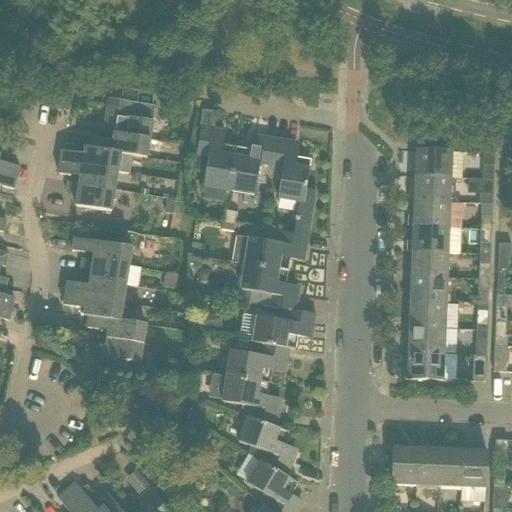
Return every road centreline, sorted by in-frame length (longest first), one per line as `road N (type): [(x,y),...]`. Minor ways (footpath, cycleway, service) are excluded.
road 1 (residential): [(0,428),(20,402),(31,366),(33,125)]
road 2 (residential): [(351,408),(364,161),(353,105)]
road 3 (residential): [(511,414),(351,408)]
road 4 (residential): [(117,444),(0,495)]
